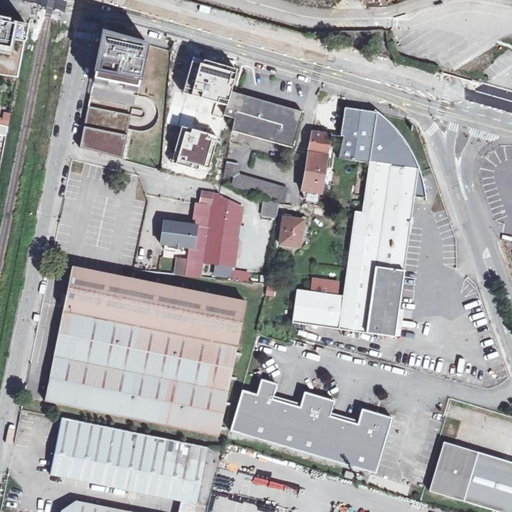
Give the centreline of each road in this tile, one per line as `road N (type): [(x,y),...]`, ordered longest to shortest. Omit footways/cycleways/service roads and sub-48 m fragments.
road 1 (unclassified): [(0,441),(89,11)]
road 2 (tertiary): [(471,104),(113,0)]
road 3 (tertiary): [(89,11),(404,100)]
road 4 (unclassified): [(511,301),(468,167),(477,138),(502,129)]
road 5 (unclassified): [(449,156),(511,342)]
